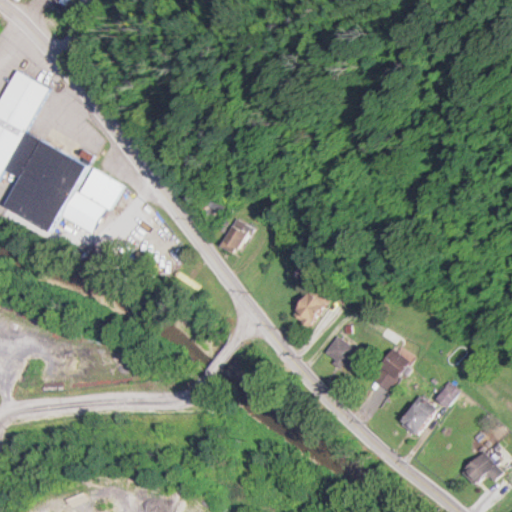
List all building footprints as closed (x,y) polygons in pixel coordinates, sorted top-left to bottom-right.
[(53,86),(17,69),(0,103),(0,181),(14,188),(5,206),(57,231),(91,163),(30,133),(53,86)] [(203,211),(220,221),(232,201),(215,191),(203,211)] [(253,226),(237,217),(222,245),(238,254),(253,226)] [(294,314),(312,326),(329,303),(312,290),(294,314)] [(365,354),(341,335),(326,353),(350,373),(365,354)] [(374,379),(392,391),(413,359),(396,347),(374,379)] [(443,395),(452,402),(462,389),(455,384),(451,389),(449,387),(443,395)] [(421,434),(439,405),(421,394),(403,423),(421,434)] [(465,470),(477,484),(489,473),(497,480),(507,471),(487,450),(465,470)]
